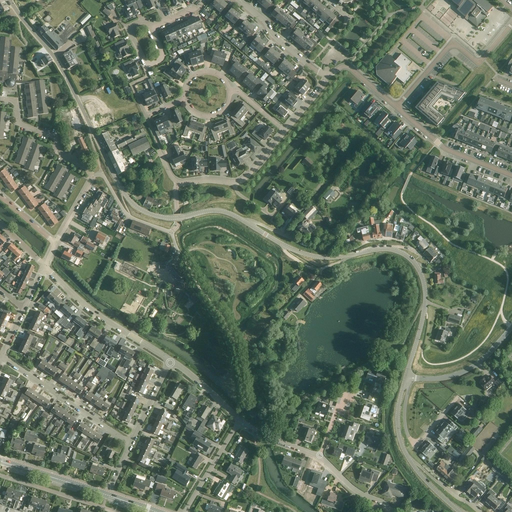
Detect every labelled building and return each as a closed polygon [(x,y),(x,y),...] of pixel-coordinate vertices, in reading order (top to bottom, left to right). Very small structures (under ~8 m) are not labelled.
[(127,7),(128,9),(123,11),(126,19),(136,14),(134,10),(138,8),(134,0),(127,0),(124,1),(127,7)] [(140,0),(136,2),(140,10),(146,8),(144,4),(143,4),(140,0)] [(144,0),(146,5),(149,10),(155,7),(153,2),(156,0),(144,0)] [(172,5),(174,5),(175,8),(176,7),(177,8),(180,7),(179,6),(181,5),(178,0),(171,0),(172,2),(171,2),(172,5)] [(212,3),(212,4),(211,5),(216,9),(223,1),(221,0),(215,0),(215,1),(214,1),(213,1),(212,1),(212,2),(212,3)] [(273,2),(270,0),(266,0),(262,6),(265,8),(266,10),(266,9),(267,9),(268,7),(270,9),(275,4),(273,2)] [(318,2),(315,0),(312,0),(307,6),(311,10),(318,2)] [(477,27),(486,16),(487,17),(489,14),(488,14),(493,8),(483,0),(447,0),(451,3),(453,2),(455,4),(456,3),(458,4),(456,7),(458,9),(457,10),(457,11),(457,10),(466,18),(465,18),(466,18),(467,17),(469,18),(468,20),(477,27)] [(227,5),(223,1),(216,9),(220,13),(219,14),(222,16),(227,9),(225,7),(227,5)] [(322,6),(318,2),(311,10),(314,12),(311,15),(313,17),(314,16),(322,6)] [(8,10),(5,4),(0,6),(0,14),(4,13),(5,12),(8,10)] [(271,15),(273,16),(275,19),(282,10),(281,9),(280,10),(277,8),(275,6),(271,11),(273,13),(271,15)] [(327,10),(322,6),(314,16),(316,17),(318,15),(320,17),(327,10)] [(225,17),(229,21),(236,13),(232,9),(230,11),(227,9),(222,16),(224,18),(225,17)] [(282,10),(275,19),(279,22),(285,15),(283,13),(284,11),(282,10)] [(320,17),(325,21),(331,14),(327,10),(320,17)] [(241,17),(236,13),(229,21),(234,24),(233,25),(235,28),(236,26),(241,21),(239,19),(241,17)] [(87,16),(80,23),(83,26),(89,19),(91,17),(88,14),(87,16)] [(336,18),(331,14),(325,21),(330,25),(327,28),(330,30),(333,26),(336,22),(334,20),(336,18)] [(285,15),(279,22),(283,25),(291,17),(289,16),(288,17),(285,15)] [(290,27),(292,29),(296,24),(294,22),(291,20),(292,18),(291,17),(283,25),(288,29),(290,27)] [(198,18),(193,20),(198,30),(203,28),(202,26),(198,18)] [(196,31),(198,30),(193,20),(188,22),(192,31),(195,30),(196,31)] [(241,21),(236,26),(239,28),(243,32),(250,24),(245,20),(243,23),(241,21)] [(188,22),(183,24),(187,33),(190,32),(191,34),(193,33),(192,31),(188,22)] [(116,24),(111,26),(106,28),(109,34),(111,34),(113,38),(115,38),(119,36),(117,31),(119,30),(116,24)] [(187,33),(183,24),(178,27),(182,35),(185,34),(186,36),(188,35),(187,33)] [(250,24),(243,32),(247,36),(246,37),(249,39),(255,32),(253,30),(255,28),(250,24)] [(43,36),(57,51),(60,48),(65,44),(53,32),(55,30),(52,28),(49,31),(44,26),(42,28),(38,31),(43,36)] [(91,26),(85,28),(90,39),(95,36),(91,26)] [(178,27),(173,29),(177,38),(180,36),(181,38),(183,37),(182,35),(178,27)] [(173,29),(168,31),(172,40),(175,38),(176,40),(178,39),(177,38),(173,29)] [(294,29),(293,30),(290,34),(292,35),(291,37),(290,38),(295,41),(302,33),(301,32),(299,33),(296,31),(294,29)] [(172,40),(168,31),(163,33),(167,42),(170,41),(171,42),(173,42),(172,40)] [(318,31),(316,35),(322,39),(324,36),(318,31)] [(295,41),(299,45),(305,38),(302,36),(303,34),(302,33),(295,41)] [(262,41),(259,38),(257,37),(255,40),(253,38),(248,43),(251,45),(250,45),(255,49),(262,41)] [(299,45),(303,48),(310,40),(309,39),(307,40),(305,38),(299,45)] [(311,39),(310,40),(303,48),(307,52),(309,50),(311,52),(318,44),(311,39)] [(38,95),(37,88),(36,81),(35,82),(29,82),(16,81),(17,75),(9,74),(9,67),(10,61),(10,54),(11,47),(12,41),(11,41),(9,40),(9,45),(8,52),(7,58),(7,65),(6,72),(0,71),(0,74),(4,75),(3,80),(7,81),(6,83),(7,85),(8,86),(10,87),(12,87),(14,85),(14,83),(25,85),(31,85),(33,85),(34,91),(35,97),(36,104),(36,110),(37,115),(39,115),(40,115),(39,108),(38,101),(38,95)] [(123,40),(119,42),(114,44),(116,48),(117,47),(120,53),(121,53),(123,57),(129,55),(127,50),(129,49),(126,43),(125,43),(123,40)] [(262,41),(255,49),(260,53),(262,55),(267,49),(265,47),(267,45),(262,41)] [(194,53),(197,64),(203,62),(201,56),(204,55),(202,49),(197,50),(198,52),(194,53)] [(212,49),(212,50),(210,55),(213,56),(211,62),(217,64),(221,53),(217,52),(218,50),(212,49)] [(269,51),(267,49),(262,55),(264,57),(269,61),(276,52),(271,49),(269,51)] [(275,67),(280,61),(278,59),(280,56),(276,52),(269,61),(273,64),(272,65),(275,67)] [(72,61),(67,53),(60,57),(68,70),(75,66),(72,61)] [(192,66),(197,64),(194,53),(191,54),(190,53),(185,54),(185,56),(187,61),(190,60),(192,66)] [(221,53),(217,64),(223,66),(225,60),(228,61),(229,56),(230,54),(225,53),(224,55),(221,53)] [(411,62),(406,58),(402,54),(396,61),(387,54),(376,67),(377,75),(390,86),(397,78),(404,84),(412,75),(408,71),(407,71),(406,66),(407,66),(411,62)] [(48,55),(42,60),(38,62),(40,61),(44,66),(52,61),(48,55)] [(235,59),(231,64),(233,66),(229,71),(234,75),(241,66),(238,64),(239,62),(235,59)] [(129,73),(130,73),(132,78),(138,75),(136,70),(138,69),(135,63),(134,63),(132,60),(128,62),(123,64),(125,68),(126,67),(129,73)] [(173,69),(182,75),(185,71),(180,67),(182,64),(177,60),(173,65),(175,66),(173,69)] [(283,63),(280,61),(275,67),(277,70),(278,68),(283,72),(289,64),(285,60),(283,63)] [(289,64),(283,72),(287,76),(290,78),(294,72),(292,70),(294,68),(289,64)] [(241,66),(234,75),(238,79),(242,74),(245,76),(249,71),(245,67),(243,69),(241,66)] [(182,75),(173,69),(171,72),(169,70),(169,71),(166,69),(163,73),(171,79),(173,76),(179,80),(182,75)] [(249,71),(245,76),(247,78),(243,82),(247,86),(254,78),(252,76),(253,74),(249,71)] [(254,78),(247,86),(252,90),(256,85),(258,87),(264,80),(262,78),(260,80),(258,79),(257,80),(254,78)] [(264,80),(258,87),(261,89),(257,94),(261,98),(268,89),(265,87),(267,86),(266,85),(268,83),(264,80)] [(298,81),(297,83),(298,84),(306,91),(309,88),(310,86),(307,83),(307,82),(307,81),(306,80),(305,80),(304,80),(304,81),(302,80),(300,82),(299,82),(298,81)] [(160,84),(161,85),(156,88),(158,94),(162,92),(165,99),(170,96),(169,93),(170,93),(168,88),(167,88),(166,85),(164,82),(160,84)] [(437,127),(439,126),(445,119),(432,108),(442,95),(447,98),(447,99),(447,100),(448,101),(449,102),(450,102),(452,103),(453,102),(454,100),(459,102),(466,93),(458,90),(456,89),(455,88),(455,89),(454,89),(454,88),(438,82),(435,86),(435,87),(434,87),(433,88),(433,89),(432,91),(431,90),(428,94),(428,95),(425,98),(421,102),(421,103),(419,106),(418,105),(416,109),(423,115),(423,114),(426,117),(426,118),(428,119),(429,119),(429,120),(430,121),(430,120),(432,122),(437,127)] [(306,91),(298,84),(295,89),(293,91),(295,93),(298,96),(300,94),(302,95),(304,93),(304,94),(306,91)] [(128,87),(124,89),(126,95),(132,92),(130,88),(129,89),(128,87)] [(155,95),(158,94),(156,88),(150,90),(151,92),(148,94),(152,104),(158,101),(155,95)] [(268,89),(261,98),(265,102),(270,97),(272,99),(277,94),(272,90),(271,92),(268,89)] [(364,96),(359,91),(356,95),(356,94),(353,97),(354,98),(351,101),(356,105),(354,107),(357,110),(362,104),(360,102),(362,98),(363,99),(364,98),(363,98),(364,96)] [(297,98),(293,95),(290,92),(288,95),(289,96),(285,100),(286,101),(286,102),(286,103),(286,104),(287,104),(288,104),(289,104),(293,107),(297,103),(295,101),(295,100),(297,98)] [(152,104),(148,94),(145,95),(144,93),(139,95),(141,102),(144,100),(147,106),(152,104)] [(487,101),(481,99),(479,103),(477,102),(474,110),(477,111),(478,108),(483,110),(487,101)] [(87,104),(84,105),(95,129),(106,124),(106,123),(114,120),(111,114),(102,118),(95,100),(87,104)] [(491,103),(487,101),(483,110),(487,112),(491,103)] [(236,109),(244,116),(248,111),(252,115),(255,112),(243,102),(240,106),(239,106),(236,109)] [(279,115),(280,115),(284,118),(288,113),(286,112),(286,111),(288,109),(281,103),(279,105),(280,106),(276,111),(277,112),(277,113),(277,114),(277,115),(278,115),(279,115)] [(491,103),(487,112),(492,114),(495,105),(491,103)] [(363,109),(361,111),(365,114),(364,115),(367,117),(370,119),(373,115),(374,116),(378,112),(378,111),(377,112),(377,111),(379,108),(374,104),(371,107),(368,104),(363,109)] [(500,106),(495,105),(492,114),(496,116),(500,106)] [(500,106),(496,116),(500,117),(504,108),(500,106)] [(72,110),(70,111),(73,118),(72,119),(73,121),(71,122),(73,126),(74,130),(76,129),(81,127),(85,125),(78,108),(72,110)] [(509,110),(504,108),(500,117),(505,119),(509,110)] [(231,118),(234,121),(242,127),(245,124),(240,120),(244,116),(236,109),(233,113),(234,113),(231,118)] [(171,121),(174,128),(179,125),(179,123),(182,122),(181,119),(182,118),(179,113),(178,114),(177,111),(172,114),(174,120),(171,121)] [(386,118),(388,116),(384,112),(381,115),(380,115),(380,116),(376,121),(385,129),(391,122),(386,118)] [(160,120),(164,130),(167,128),(168,130),(174,128),(171,121),(168,123),(165,117),(160,120)] [(154,129),(157,137),(163,134),(161,131),(164,130),(160,120),(154,122),(157,128),(154,129)] [(234,134),(230,125),(228,120),(223,122),(223,121),(219,123),(222,132),(228,130),(230,136),(234,134)] [(187,121),(186,126),(183,136),(187,137),(189,131),(194,133),(197,123),(193,122),(193,123),(187,121)] [(197,123),(194,133),(200,135),(198,141),(202,142),(207,128),(201,126),(202,125),(197,123)] [(222,132),(219,123),(214,124),(215,125),(210,128),(215,142),(219,140),(217,134),(222,132)] [(391,129),(389,131),(394,135),(392,138),(395,140),(402,132),(399,129),(401,127),(396,123),(394,125),(393,124),(390,128),(391,129)] [(252,134),(260,142),(263,139),(265,140),(268,137),(268,138),(268,137),(267,137),(269,135),(269,136),(270,135),(269,135),(273,131),(266,126),(264,129),(262,127),(257,133),(255,131),(252,134)] [(454,126),(449,132),(454,134),(452,138),(458,140),(461,131),(457,129),(458,127),(454,126)] [(466,133),(463,141),(467,143),(471,135),(472,132),(469,131),(467,131),(466,133)] [(106,132),(103,134),(99,136),(108,154),(117,149),(112,139),(110,140),(106,132)] [(471,135),(467,143),(472,145),(475,137),(476,135),(476,134),(474,133),(472,132),(471,135)] [(414,138),(412,137),(409,134),(407,136),(404,134),(395,144),(402,150),(404,147),(406,149),(407,147),(410,150),(417,142),(413,139),(414,138)] [(475,137),(472,145),(477,147),(480,139),(481,137),(479,136),(476,135),(475,137)] [(30,147),(32,143),(32,141),(24,137),(22,141),(23,141),(22,144),(30,147)] [(127,145),(136,141),(135,137),(132,139),(131,137),(124,140),(127,145)] [(480,139),(477,147),(481,149),(485,141),(486,139),(483,138),(481,137),(480,139)] [(86,148),(82,138),(77,140),(82,150),(86,148)] [(133,156),(150,148),(145,138),(128,146),(133,156)] [(246,151),(247,152),(249,151),(250,150),(254,153),(260,146),(259,147),(256,143),(250,138),(244,145),(249,149),(248,150),(246,151)] [(485,141),(481,149),(486,151),(490,143),(490,142),(490,140),(488,140),(486,139),(485,141)] [(233,141),(226,145),(228,149),(230,148),(231,150),(236,147),(233,141)] [(490,143),(486,151),(491,153),(493,149),(496,150),(498,144),(495,142),(494,144),(493,144),(490,143)] [(25,167),(27,162),(29,156),(31,150),(34,143),(32,143),(30,147),(28,153),(25,160),(23,166),(25,167)] [(31,150),(39,153),(40,149),(41,150),(42,147),(34,143),(31,150)] [(30,147),(22,144),(21,147),(20,147),(19,150),(28,153),(30,147)] [(498,144),(496,150),(499,151),(497,155),(502,157),(506,147),(502,145),(498,144)] [(178,146),(170,149),(173,156),(171,157),(174,165),(180,162),(180,163),(181,164),(182,164),(183,164),(184,164),(185,162),(184,161),(184,160),(185,160),(182,152),(181,152),(178,146)] [(506,147),(502,157),(507,159),(511,149),(509,148),(506,147)] [(86,148),(76,152),(78,157),(88,153),(86,148)] [(233,155),(231,157),(234,162),(237,167),(244,163),(242,159),(243,158),(244,159),(249,156),(247,152),(246,151),(246,150),(244,152),(242,149),(241,148),(239,150),(236,151),(237,153),(236,154),(235,153),(233,154),(233,155)] [(28,153),(19,150),(18,153),(19,153),(18,157),(25,160),(28,153)] [(38,156),(39,153),(31,150),(29,156),(38,159),(39,156),(38,156)] [(117,150),(108,154),(118,175),(125,171),(122,164),(123,163),(117,150)] [(37,162),(38,159),(29,156),(27,162),(35,165),(36,162),(37,162)] [(430,164),(428,167),(432,169),(430,174),(433,175),(436,176),(440,168),(436,166),(439,159),(433,156),(431,160),(430,160),(429,164),(430,164)] [(14,163),(23,166),(25,160),(18,157),(16,160),(16,159),(14,163)] [(307,157),(302,162),(308,167),(312,163),(307,157)] [(200,172),(200,167),(207,167),(207,160),(200,160),(200,159),(192,159),(192,164),(190,164),(190,168),(192,168),(192,169),(192,171),(196,171),(196,172),(200,172)] [(220,159),(211,159),(212,171),(220,171),(220,167),(221,167),(221,168),(226,168),(226,161),(220,161),(220,159)] [(443,168),(441,173),(448,176),(448,175),(451,176),(453,170),(451,169),(453,165),(450,164),(451,163),(446,161),(445,165),(444,164),(442,168),(443,168)] [(27,162),(25,167),(25,169),(33,172),(34,169),(34,168),(35,165),(27,162)] [(57,168),(55,171),(63,175),(65,171),(66,169),(58,165),(56,168),(57,168)] [(454,177),(453,179),(462,183),(465,174),(463,173),(465,169),(458,166),(453,177),(454,177)] [(0,172),(0,176),(3,180),(9,176),(5,170),(0,172)] [(59,181),(63,175),(55,171),(53,174),(51,176),(59,181)] [(53,193),(54,194),(57,190),(60,184),(63,178),(67,172),(65,171),(63,175),(59,181),(56,187),(53,193)] [(67,172),(63,178),(71,182),(72,180),(73,180),(75,177),(67,172)] [(472,188),(476,177),(471,174),(469,179),(466,178),(463,187),(466,188),(466,186),(472,188)] [(3,180),(7,186),(14,182),(9,176),(3,180)] [(50,180),(49,183),(56,187),(59,181),(51,176),(50,179),(50,180)] [(472,188),(471,190),(472,191),(473,189),(477,190),(481,179),(476,177),(472,188)] [(69,186),(71,182),(63,178),(60,184),(68,189),(70,186),(69,186)] [(141,188),(148,184),(152,185),(153,179),(148,178),(139,183),(141,188)] [(481,179),(477,190),(478,188),(483,190),(487,181),(481,179)] [(483,190),(483,191),(488,193),(492,183),(487,181),(483,190)] [(14,182),(7,186),(12,193),(18,188),(14,182)] [(56,187),(49,183),(47,186),(46,185),(44,188),(53,193),(56,187)] [(493,196),(497,185),(492,183),(488,194),(493,196)] [(67,191),(68,189),(60,184),(57,190),(64,194),(66,191),(67,191)] [(497,185),(493,195),(494,195),(494,194),(498,196),(498,197),(502,187),(497,185)] [(18,192),(23,198),(29,193),(25,187),(18,192)] [(502,187),(498,197),(504,199),(503,200),(506,201),(508,196),(505,195),(508,189),(502,187)] [(330,189),(323,197),(325,199),(329,195),(332,198),(336,194),(330,189)] [(57,190),(54,194),(53,196),(61,200),(63,197),(62,197),(64,194),(57,190)] [(93,199),(92,201),(104,208),(108,200),(104,198),(105,195),(98,191),(96,194),(98,195),(95,200),(93,199)] [(278,196),(271,191),(264,199),(265,200),(265,201),(266,202),(268,203),(268,202),(271,205),(272,204),(277,208),(282,202),(277,198),(278,196)] [(23,198),(27,204),(34,199),(29,193),(23,198)] [(147,195),(143,206),(150,209),(152,205),(156,207),(159,201),(152,198),(147,195)] [(38,205),(34,199),(27,204),(32,210),(38,205)] [(103,209),(104,208),(92,201),(90,204),(88,203),(87,206),(98,212),(101,207),(103,209)] [(38,209),(43,215),(49,210),(45,204),(38,209)] [(289,204),(285,209),(282,213),(286,217),(287,216),(288,217),(287,218),(289,219),(295,212),(292,210),(294,208),(289,204)] [(305,210),(306,212),(303,215),(307,219),(315,210),(310,205),(305,210)] [(83,207),(82,210),(91,215),(94,217),(96,215),(98,216),(99,213),(98,212),(87,206),(85,208),(83,207)] [(43,215),(47,221),(54,216),(49,210),(43,215)] [(88,224),(89,221),(88,220),(91,215),(82,210),(80,212),(79,212),(83,214),(82,217),(81,220),(88,224)] [(109,213),(105,219),(111,222),(111,221),(117,224),(120,218),(117,217),(119,214),(113,211),(114,210),(113,210),(111,214),(109,213)] [(390,210),(385,218),(390,220),(394,212),(390,210)] [(58,222),(54,216),(47,221),(51,227),(58,222)] [(120,219),(114,230),(118,232),(124,221),(120,219)] [(130,228),(145,234),(144,235),(147,236),(147,235),(148,235),(151,228),(133,221),(130,228)] [(301,225),(297,228),(301,232),(302,231),(308,236),(311,233),(312,232),(312,231),(313,231),(314,231),(316,229),(315,228),(312,225),(311,224),(309,226),(309,225),(308,225),(306,223),(304,221),(301,225)] [(397,233),(396,239),(403,241),(406,232),(408,225),(401,223),(398,233),(397,233)] [(375,233),(373,234),(374,239),(382,238),(381,233),(381,232),(380,232),(379,225),(374,226),(375,233)] [(392,238),(392,233),(393,227),(391,227),(391,225),(384,225),(384,233),(387,233),(386,237),(392,238)] [(360,229),(357,230),(358,234),(359,237),(361,237),(363,236),(364,241),(371,239),(370,235),(370,234),(369,234),(369,231),(368,227),(366,228),(360,229)] [(104,242),(106,243),(109,238),(107,237),(107,236),(99,232),(94,241),(102,245),(104,242)] [(73,245),(77,247),(78,248),(80,244),(77,242),(79,240),(81,237),(75,233),(74,236),(72,235),(68,242),(73,244),(73,245)] [(417,245),(422,252),(426,248),(429,245),(423,239),(420,242),(417,245)] [(87,242),(85,247),(92,251),(95,246),(87,242)] [(12,244),(8,248),(7,248),(4,251),(6,253),(9,250),(13,253),(17,249),(12,244)] [(164,244),(162,251),(167,253),(170,246),(164,244)] [(69,261),(72,263),(75,264),(78,259),(72,256),(70,255),(72,251),(67,248),(65,252),(62,258),(69,262),(69,261)] [(430,248),(423,254),(431,262),(437,256),(430,248)] [(17,249),(13,253),(16,257),(13,260),(15,262),(18,258),(22,254),(17,249)] [(75,255),(80,258),(83,253),(77,250),(75,255)] [(25,266),(24,269),(32,273),(34,267),(29,265),(28,267),(25,266)] [(174,266),(170,269),(178,278),(177,281),(177,282),(175,289),(182,290),(184,283),(184,279),(182,276),(181,275),(174,266)] [(0,271),(0,278),(0,279),(3,275),(6,277),(10,272),(5,268),(1,272),(0,271)] [(29,279),(32,273),(24,269),(23,269),(26,271),(25,273),(21,271),(21,272),(16,269),(15,272),(17,273),(20,274),(24,276),(29,279)] [(435,284),(436,284),(440,284),(444,284),(443,279),(440,279),(440,276),(440,273),(439,273),(434,273),(435,284)] [(26,284),(29,279),(24,276),(21,282),(17,280),(26,284)] [(296,284),(292,290),(295,292),(299,287),(299,286),(303,281),(299,277),(294,282),(296,284)] [(26,284),(17,280),(16,283),(20,285),(18,288),(16,293),(20,295),(22,290),(23,290),(26,284)] [(314,294),(321,285),(317,282),(310,290),(314,294)] [(307,291),(303,295),(311,302),(314,298),(311,294),(307,291)] [(45,305),(47,307),(56,297),(52,293),(47,298),(50,301),(45,305)] [(56,297),(48,306),(50,308),(52,307),(52,306),(55,309),(57,310),(61,306),(59,304),(61,302),(61,301),(59,299),(56,297)] [(298,312),(305,303),(300,299),(292,308),(298,312)] [(69,309),(65,305),(63,307),(61,306),(57,310),(63,316),(65,314),(69,309)] [(268,310),(274,316),(279,311),(273,305),(268,310)] [(1,309),(0,309),(0,312),(2,314),(3,313),(4,313),(9,315),(10,312),(6,309),(3,306),(3,307),(1,309)] [(74,313),(69,309),(65,314),(67,316),(60,323),(62,325),(60,327),(63,329),(69,322),(67,320),(74,313)] [(34,317),(41,320),(44,315),(37,312),(34,317)] [(1,318),(8,322),(11,316),(9,315),(4,313),(3,313),(1,318)] [(450,315),(449,317),(452,318),(450,322),(459,325),(461,319),(450,315)] [(77,316),(73,322),(72,324),(69,322),(63,329),(63,330),(65,328),(68,330),(70,327),(71,329),(74,326),(76,323),(78,325),(82,320),(77,316)] [(34,317),(32,323),(38,326),(41,320),(34,317)] [(87,324),(82,320),(78,325),(81,327),(76,335),(80,338),(84,333),(81,331),(87,324)] [(38,326),(32,323),(29,329),(36,332),(37,328),(41,330),(45,332),(46,329),(42,328),(38,326)] [(86,335),(84,338),(86,339),(88,336),(90,337),(91,338),(93,336),(97,330),(92,327),(89,331),(88,332),(86,335)] [(440,330),(437,340),(444,343),(447,333),(449,334),(450,330),(446,328),(445,331),(440,330)] [(95,337),(90,346),(94,349),(96,347),(99,343),(96,342),(102,333),(97,330),(93,336),(95,337)] [(26,334),(24,340),(31,343),(34,344),(38,346),(40,347),(41,348),(42,348),(43,345),(40,344),(38,343),(35,342),(37,339),(33,337),(27,334),(26,334)] [(96,348),(95,350),(97,352),(99,353),(101,351),(105,344),(108,345),(111,339),(106,336),(101,345),(99,343),(96,348)] [(111,347),(106,354),(111,357),(115,349),(113,348),(117,342),(111,339),(108,345),(111,347)] [(24,340),(21,345),(28,348),(31,343),(24,340)] [(21,345),(18,351),(25,354),(28,348),(21,345)] [(115,349),(111,357),(112,356),(115,357),(118,359),(120,356),(122,354),(125,356),(129,350),(122,346),(119,352),(118,352),(118,351),(115,349)] [(127,360),(124,366),(129,369),(130,367),(132,367),(133,366),(135,361),(132,360),(131,359),(135,353),(129,350),(125,356),(128,358),(127,360)] [(136,359),(141,362),(140,364),(143,366),(145,361),(142,360),(142,359),(138,357),(136,359)] [(42,361),(41,363),(38,367),(43,370),(47,364),(42,361)] [(43,370),(49,374),(53,367),(47,364),(43,370)] [(53,367),(49,374),(54,377),(58,371),(53,367)] [(104,380),(107,376),(109,373),(101,368),(99,372),(102,374),(100,377),(104,380)] [(147,368),(144,374),(151,377),(153,371),(147,368)] [(110,371),(106,378),(110,380),(111,378),(113,379),(116,374),(110,371)] [(368,380),(368,381),(367,383),(372,385),(369,393),(367,399),(367,398),(367,399),(375,401),(374,401),(376,395),(377,396),(372,394),(373,389),(373,388),(375,382),(382,384),(381,387),(382,388),(381,389),(382,389),(387,375),(386,375),(383,373),(382,374),(378,372),(379,372),(377,375),(372,373),(370,372),(367,378),(369,379),(369,380),(368,380)] [(145,388),(148,383),(141,380),(142,380),(138,378),(133,376),(130,374),(129,377),(140,383),(139,385),(145,388)] [(148,383),(151,377),(144,374),(142,380),(141,380),(148,383)] [(3,384),(10,387),(11,384),(13,384),(15,381),(17,378),(11,375),(9,380),(6,378),(3,384)] [(62,375),(61,376),(59,380),(64,384),(68,378),(62,375)] [(486,391),(495,382),(490,376),(486,379),(485,378),(480,382),(481,384),(480,384),(486,391)] [(68,378),(64,384),(69,388),(73,382),(68,378)] [(73,382),(69,388),(74,391),(78,385),(73,382)] [(11,394),(14,396),(15,393),(12,391),(12,392),(8,390),(10,387),(3,384),(0,389),(7,392),(11,394)] [(170,396),(174,399),(177,400),(182,390),(183,390),(183,389),(184,387),(181,385),(180,386),(177,384),(170,396)] [(78,385),(74,391),(80,395),(84,389),(78,385)] [(142,394),(145,388),(139,385),(136,391),(142,394)] [(28,401),(30,398),(30,397),(34,392),(29,388),(27,391),(24,390),(19,401),(21,402),(23,398),(24,399),(28,401)] [(30,397),(30,398),(35,401),(39,395),(34,392),(30,397)] [(89,392),(88,394),(85,398),(90,402),(94,396),(89,392)] [(190,394),(182,408),(186,410),(188,407),(190,408),(187,415),(190,417),(195,408),(192,406),(197,398),(190,394)] [(39,395),(35,401),(41,405),(45,399),(39,395)] [(90,402),(95,405),(99,399),(94,396),(90,402)] [(131,402),(137,405),(140,400),(133,397),(131,402)] [(472,397),(468,402),(472,406),(476,401),(472,397)] [(320,403),(321,400),(317,398),(316,401),(319,403),(315,412),(319,413),(319,414),(320,414),(326,416),(324,420),(329,406),(320,403)] [(45,399),(41,405),(46,408),(50,402),(45,399)] [(95,405),(101,409),(104,403),(99,399),(95,405)] [(128,408),(134,411),(137,405),(131,402),(128,408)] [(104,403),(101,409),(106,412),(110,406),(104,403)] [(355,416),(364,419),(368,420),(371,412),(376,414),(378,408),(376,407),(374,407),(375,405),(366,403),(365,407),(359,405),(362,406),(359,413),(361,414),(360,417),(358,416),(355,416)] [(459,404),(451,414),(458,420),(459,420),(459,419),(464,413),(467,416),(469,413),(473,416),(476,413),(470,408),(468,411),(459,404)] [(49,414),(52,416),(54,413),(56,415),(60,409),(55,406),(49,414)] [(202,422),(197,431),(200,433),(203,428),(207,421),(204,419),(209,412),(210,410),(207,408),(206,409),(203,407),(200,411),(196,419),(202,422)] [(125,414),(132,417),(134,411),(128,408),(125,414)] [(0,416),(2,417),(0,416),(0,412),(2,413),(1,414),(7,416),(8,415),(10,416),(8,420),(9,421),(12,415),(10,414),(3,411),(0,409),(0,416)] [(65,413),(60,409),(56,415),(62,419),(65,413)] [(159,415),(165,418),(168,413),(162,410),(159,415)] [(62,419),(60,422),(57,426),(59,428),(64,420),(67,422),(71,416),(65,413),(62,419)] [(124,417),(122,416),(121,419),(129,423),(132,417),(125,414),(124,417)] [(156,421),(163,424),(165,418),(159,415),(156,421)] [(71,416),(67,422),(69,424),(67,428),(69,430),(67,433),(70,435),(72,431),(70,429),(76,420),(71,416)] [(214,426),(219,430),(224,422),(221,420),(220,420),(213,416),(207,426),(212,429),(214,426)] [(9,428),(10,428),(14,430),(18,422),(13,419),(9,428)] [(444,421),(440,427),(448,434),(453,429),(455,430),(457,427),(449,420),(448,420),(446,423),(444,421)] [(153,427),(160,430),(163,424),(156,421),(153,427)] [(354,422),(353,423),(352,423),(350,427),(346,426),(342,437),(352,441),(355,433),(356,433),(359,425),(358,425),(359,424),(354,422)] [(77,429),(82,433),(86,427),(81,423),(77,429)] [(470,431),(476,435),(481,428),(475,424),(470,431)] [(311,428),(303,425),(299,437),(303,439),(302,440),(311,444),(316,431),(311,430),(311,428)] [(92,430),(86,427),(82,433),(88,436),(92,430)] [(151,433),(155,435),(157,436),(160,430),(153,427),(151,433)] [(435,436),(434,437),(443,444),(446,441),(444,439),(448,434),(440,427),(435,432),(437,434),(435,437),(435,436)] [(88,436),(86,439),(83,444),(81,447),(83,448),(85,445),(89,440),(91,438),(93,440),(97,434),(92,430),(88,436)] [(24,439),(30,441),(33,431),(31,431),(30,434),(26,433),(24,439)] [(206,452),(207,452),(209,448),(209,447),(211,444),(200,437),(201,435),(195,431),(191,438),(195,440),(193,445),(206,452)] [(376,450),(377,450),(380,440),(372,437),(372,435),(367,433),(368,432),(364,441),(365,439),(369,440),(366,447),(367,447),(367,445),(371,446),(371,445),(377,447),(376,450)] [(97,434),(93,440),(98,443),(102,438),(97,434)] [(21,450),(24,442),(12,438),(10,447),(14,449),(15,448),(21,450)] [(152,447),(153,444),(162,448),(163,445),(154,441),(148,438),(145,444),(152,447)] [(490,445),(482,455),(485,458),(496,445),(498,443),(495,440),(490,446),(490,445)] [(428,441),(420,451),(426,457),(426,456),(432,449),(434,451),(436,449),(428,441)] [(145,444),(143,450),(149,452),(149,453),(152,454),(157,456),(160,458),(161,455),(159,454),(159,453),(150,450),(152,447),(145,444)] [(344,454),(351,456),(353,457),(356,450),(339,444),(338,449),(335,448),(332,455),(340,458),(342,452),(344,453),(344,454)] [(34,445),(33,448),(32,453),(38,455),(38,456),(43,458),(45,448),(34,445)] [(53,456),(51,460),(55,462),(56,461),(63,463),(65,458),(66,455),(69,456),(70,453),(71,449),(68,448),(65,447),(62,446),(61,450),(58,449),(57,454),(54,453),(53,456)] [(244,461),(243,460),(248,451),(241,447),(236,457),(237,457),(235,461),(242,464),(244,461)] [(106,457),(107,457),(111,459),(114,453),(110,451),(111,449),(107,448),(106,451),(108,453),(106,457)] [(143,450),(140,455),(146,458),(149,453),(149,452),(143,450)] [(384,453),(381,464),(387,466),(390,455),(384,453)] [(459,459),(462,462),(463,463),(465,459),(467,455),(464,453),(459,459)] [(189,465),(191,467),(196,469),(202,458),(196,454),(193,459),(191,457),(189,460),(191,462),(189,465)] [(138,465),(150,471),(152,468),(145,465),(146,462),(145,461),(146,458),(140,455),(137,461),(140,462),(138,465)] [(282,464),(287,465),(293,468),(292,471),(297,473),(300,466),(304,467),(307,461),(306,461),(305,462),(301,460),(301,462),(284,456),(282,464)] [(73,460),(73,462),(71,466),(84,470),(86,464),(73,460)] [(484,460),(476,470),(479,473),(487,463),(484,460)] [(441,464),(436,469),(442,475),(444,476),(448,470),(448,469),(449,470),(451,468),(446,465),(445,464),(441,461),(439,463),(441,464)] [(92,465),(90,472),(96,474),(102,476),(104,469),(97,467),(98,464),(93,463),(92,465)] [(177,470),(175,473),(172,478),(180,482),(180,483),(182,484),(183,484),(186,486),(190,478),(185,475),(188,470),(177,463),(176,465),(177,466),(176,467),(183,472),(182,473),(177,470)] [(229,481),(233,484),(234,484),(242,471),(235,467),(231,465),(227,472),(233,475),(229,481)] [(311,470),(309,476),(313,478),(313,479),(312,481),(319,483),(318,484),(320,484),(318,490),(323,492),(325,488),(327,484),(321,482),(323,476),(321,476),(320,475),(320,473),(321,471),(312,468),(311,470)] [(448,470),(444,476),(451,483),(455,478),(457,476),(453,473),(455,471),(451,468),(449,470),(448,469),(448,470)] [(372,470),(371,473),(362,470),(361,474),(360,473),(360,474),(361,475),(359,478),(366,480),(366,482),(371,483),(372,480),(377,482),(380,473),(372,470)] [(135,479),(133,486),(144,490),(145,487),(149,488),(151,482),(151,481),(146,480),(142,479),(142,477),(137,475),(135,479)] [(507,476),(503,480),(509,484),(511,480),(507,476)] [(467,488),(465,490),(470,495),(477,486),(474,484),(475,482),(471,478),(465,485),(468,487),(467,488)] [(234,488),(228,484),(223,482),(222,484),(220,483),(217,490),(216,489),(214,493),(218,496),(224,499),(228,493),(231,493),(234,488)] [(387,483),(385,490),(383,494),(385,495),(385,496),(388,497),(389,497),(391,497),(392,494),(394,493),(397,493),(396,495),(402,498),(405,489),(387,483)] [(165,486),(163,486),(158,484),(155,490),(161,492),(160,496),(172,500),(175,492),(164,488),(165,486)] [(477,486),(470,495),(470,494),(475,498),(477,497),(478,495),(480,497),(483,494),(486,490),(484,488),(481,486),(479,484),(477,486)] [(0,500),(0,503),(2,504),(2,505),(5,506),(7,500),(8,498),(12,499),(15,491),(8,488),(5,496),(3,501),(0,500)] [(329,495),(325,505),(337,509),(341,511),(343,503),(337,501),(336,500),(337,495),(339,495),(340,496),(330,492),(331,490),(329,495)] [(490,506),(496,499),(493,496),(495,494),(491,490),(485,497),(488,499),(485,502),(486,503),(485,504),(489,507),(489,506),(490,506)] [(15,491),(12,499),(16,500),(13,509),(16,510),(19,511),(20,508),(17,507),(19,502),(19,501),(22,493),(15,491)] [(32,506),(37,508),(39,499),(32,497),(30,505),(29,505),(28,509),(31,510),(32,506)] [(46,502),(39,499),(37,508),(41,509),(39,511),(48,511),(49,508),(49,509),(44,508),(46,502)] [(496,499),(490,506),(490,507),(493,510),(494,509),(495,511),(498,507),(500,509),(506,503),(501,499),(499,501),(496,499)]
